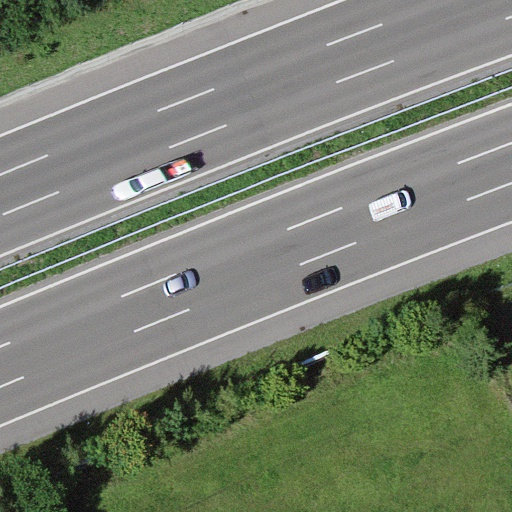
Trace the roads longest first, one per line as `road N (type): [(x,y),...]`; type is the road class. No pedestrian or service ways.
road 1 (motorway): [(0,370),(511,166)]
road 2 (motorway): [(511,0),(0,198)]
